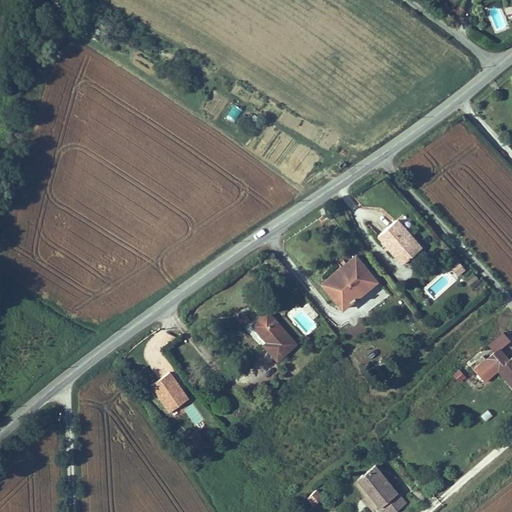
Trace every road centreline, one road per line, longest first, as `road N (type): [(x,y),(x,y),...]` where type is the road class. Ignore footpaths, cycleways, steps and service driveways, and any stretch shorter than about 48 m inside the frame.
road 1 (tertiary): [(380,152),(65,375)]
road 2 (residential): [(511,300),(380,152)]
road 3 (tertiary): [(500,60),(380,152)]
road 4 (residential): [(65,375),(73,511)]
